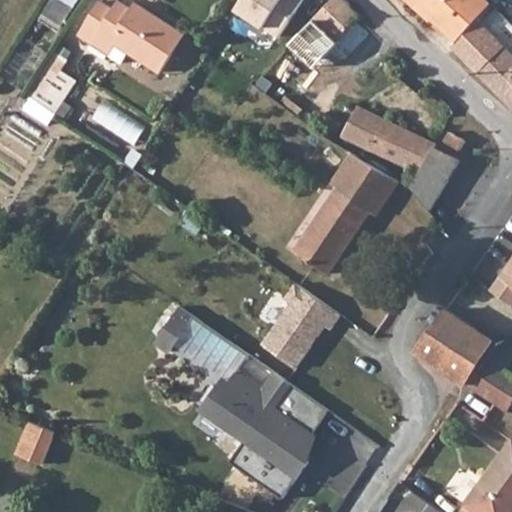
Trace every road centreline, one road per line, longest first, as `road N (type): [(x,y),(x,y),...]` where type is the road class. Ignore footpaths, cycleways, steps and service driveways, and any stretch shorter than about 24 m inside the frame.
road 1 (residential): [(357,511),(423,406),(401,339),(511,178)]
road 2 (residential): [(374,0),(511,131)]
